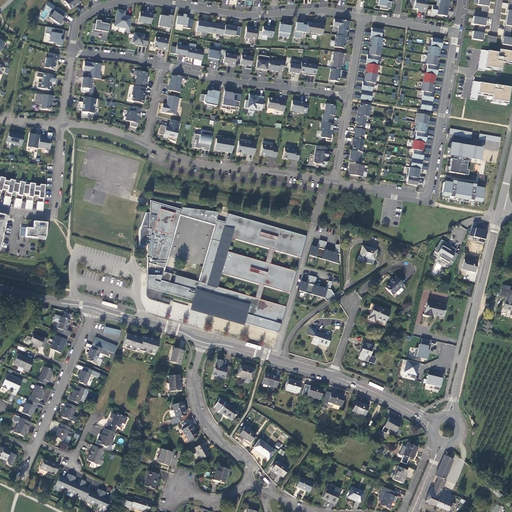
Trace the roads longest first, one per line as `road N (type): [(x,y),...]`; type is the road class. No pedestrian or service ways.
road 1 (residential): [(333,181),(428,196),(455,33)]
road 2 (residential): [(144,143),(205,164),(333,181)]
road 3 (tertiary): [(499,209),(454,395)]
road 4 (residential): [(161,64),(348,97)]
road 5 (residential): [(181,5),(242,15),(361,16)]
road 6 (residential): [(202,341),(196,400),(214,434),(255,477)]
road 7 (residential): [(0,209),(52,213),(61,124)]
road 8 (residential): [(274,359),(312,232)]
